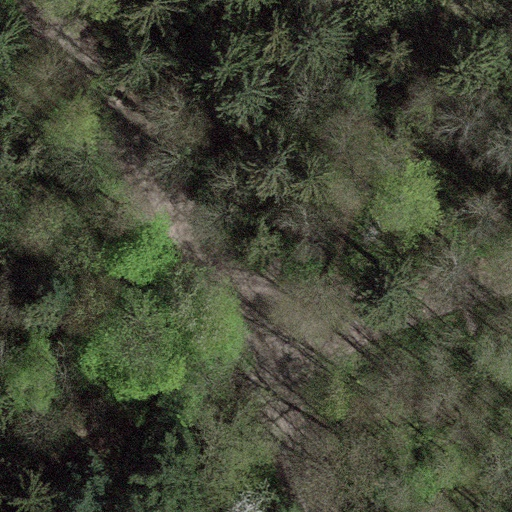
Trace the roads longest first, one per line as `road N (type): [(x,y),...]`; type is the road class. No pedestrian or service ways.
road 1 (track): [(45,0),(272,341),(337,511)]
road 2 (track): [(272,341),(511,272)]
